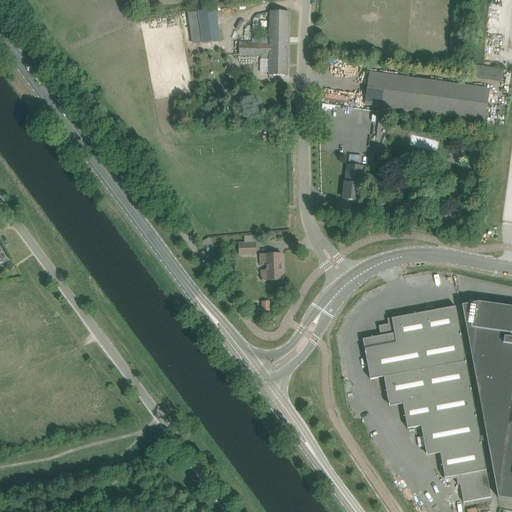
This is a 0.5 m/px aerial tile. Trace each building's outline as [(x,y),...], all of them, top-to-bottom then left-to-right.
[(217,9),(188,13),(193,44),(202,43),(221,41),(217,9)] [(248,38),(247,41),(239,41),(238,55),(261,56),(260,72),(268,73),(268,75),(287,75),(288,11),(269,11),(269,38),(252,37),(252,38),(248,38)] [(476,79),(505,80),(506,67),(477,66),(476,79)] [(489,90),(370,74),(366,104),(485,121),(489,90)] [(330,88),(358,92),(358,86),(331,82),(330,88)] [(470,155),(466,172),(476,174),(480,158),(479,157),(483,141),(474,139),(473,146),(471,151),(470,156),(470,155)] [(361,167),(358,166),(348,165),(346,183),(344,199),(358,200),(359,193),(365,194),(367,168),(361,167)] [(415,184),(443,187),(444,175),(417,172),(415,184)] [(376,210),(375,213),(395,217),(395,214),(398,204),(398,200),(379,196),(378,200),(376,210)] [(413,201),(405,200),(401,221),(409,222),(413,201)] [(419,200),(414,223),(420,224),(424,201),(419,200)] [(244,236),(244,243),(239,243),(239,255),(256,255),(255,236),(244,236)] [(261,271),(262,281),(283,280),(282,254),(260,255),(260,266),(266,266),(267,270),(261,271)] [(256,310),(256,316),(269,316),(269,302),(262,303),(262,309),(256,310)] [(498,497),(511,499),(511,306),(479,302),(462,305),(498,497)] [(458,476),(464,503),(492,497),(456,307),(391,319),(392,323),(379,326),(381,336),(363,339),(370,380),(384,377),(389,404),(402,402),(408,429),(421,426),(426,454),(440,451),(445,478),(458,476)]
